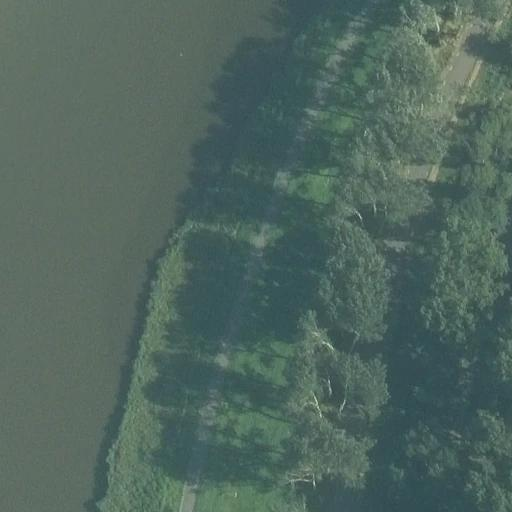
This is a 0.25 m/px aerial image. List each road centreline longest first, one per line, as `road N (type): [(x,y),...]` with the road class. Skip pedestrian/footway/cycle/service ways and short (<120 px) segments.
road 1 (tertiary): [(340,511),(362,379),(400,230),(429,141),(494,0)]
road 2 (unknown): [(511,198),(454,511)]
